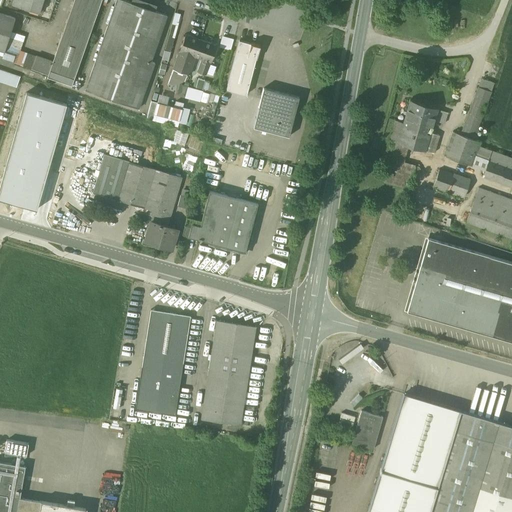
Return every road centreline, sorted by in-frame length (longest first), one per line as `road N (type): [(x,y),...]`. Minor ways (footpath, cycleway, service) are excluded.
road 1 (residential): [(311,314),(0,222)]
road 2 (secondary): [(368,0),(311,314)]
road 3 (residential): [(511,370),(311,314)]
road 4 (track): [(481,42),(437,161),(511,189)]
road 5 (secondary): [(311,314),(280,511)]
road 6 (track): [(363,30),(406,47),(453,51),(491,33),(505,0)]
